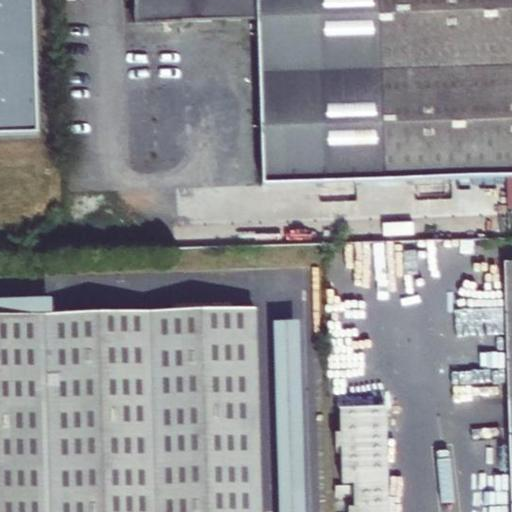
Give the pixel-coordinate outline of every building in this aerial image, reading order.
[(0,0),(0,135),(37,134),(32,0),(0,0)] [(511,0),(137,0),(139,27),(261,23),(267,190),(511,180),(511,0)] [(511,511),(511,267),(493,268),(502,511),(511,511)] [(258,511),(253,310),(0,317),(0,511),(258,511)] [(342,449),(342,465),(365,409),(341,410),(342,434),(336,435),(337,449),(342,449)]
